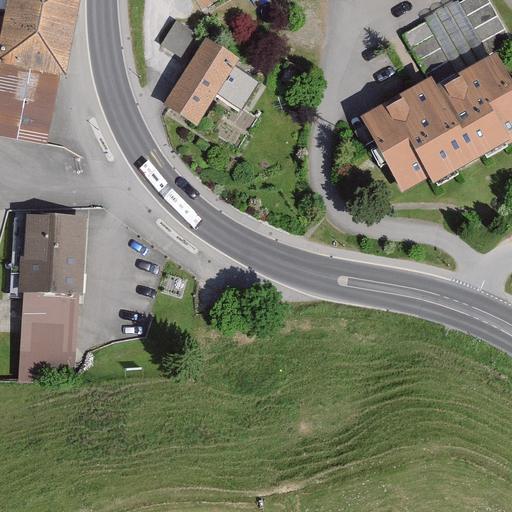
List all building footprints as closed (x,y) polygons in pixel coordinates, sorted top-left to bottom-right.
[(0,142),(43,150),(55,81),(59,81),(72,0),(1,0),(0,10),(0,142)] [(186,0),(194,13),(217,0),(186,0)] [(440,14),(409,32),(431,70),(455,56),(441,33),(449,29),(440,14)] [(195,39),(174,26),(159,51),(180,63),(195,39)] [(231,66),(200,45),(157,111),(189,131),(231,66)] [(511,145),(511,105),(484,58),(428,90),(423,82),(351,124),(396,200),(422,185),(424,189),(497,146),(501,152),(511,145)] [(82,222),(20,221),(19,297),(24,297),(23,379),(76,380),(77,298),(81,298),(82,222)]
